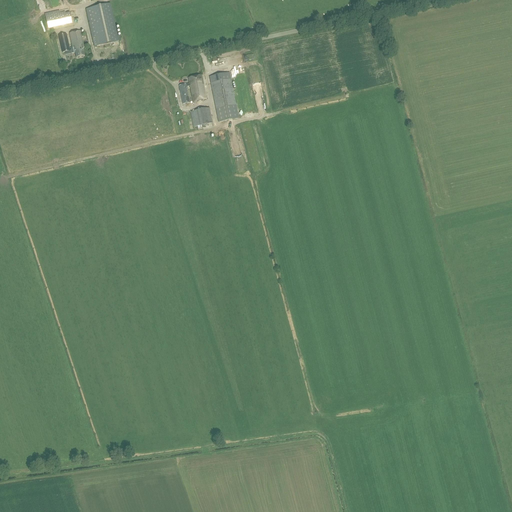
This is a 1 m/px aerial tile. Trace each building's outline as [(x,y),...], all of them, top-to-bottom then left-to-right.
[(42,13),(48,11),(46,2),(40,4),(42,13)] [(111,4),(99,7),(86,10),(94,46),(119,40),(111,4)] [(48,29),(72,24),(69,13),(65,14),(65,13),(60,14),(59,11),(45,15),(48,29)] [(85,48),(81,31),(70,34),(73,50),(75,50),(76,58),(85,57),(83,48),(85,48)] [(70,51),(67,34),(59,36),(63,53),(70,51)] [(247,73),(244,62),(248,61),(246,56),(238,58),(241,74),(247,73)] [(239,118),(231,79),(230,73),(210,77),(219,122),(239,118)] [(190,84),(179,86),(183,104),(190,103),(187,88),(188,88),(188,87),(190,86),(193,102),(207,100),(202,76),(189,78),(190,84)] [(194,127),(197,126),(198,130),(203,129),(202,126),(213,123),(209,108),(191,112),(194,127)]
